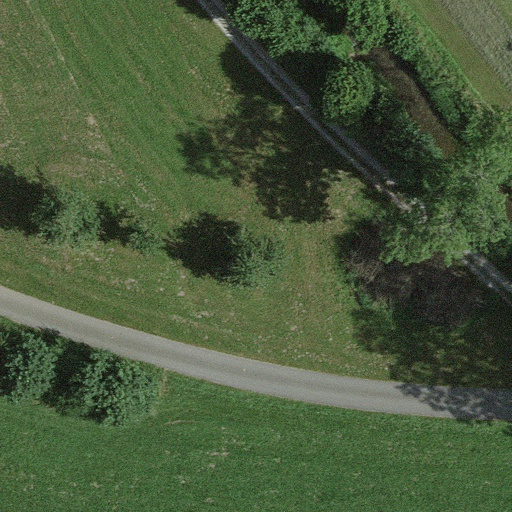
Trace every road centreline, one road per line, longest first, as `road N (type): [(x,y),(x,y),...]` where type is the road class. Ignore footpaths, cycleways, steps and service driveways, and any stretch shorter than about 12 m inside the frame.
road 1 (residential): [(0,299),(228,377),(374,401),(511,409)]
road 2 (track): [(205,0),(376,180),(511,294)]
